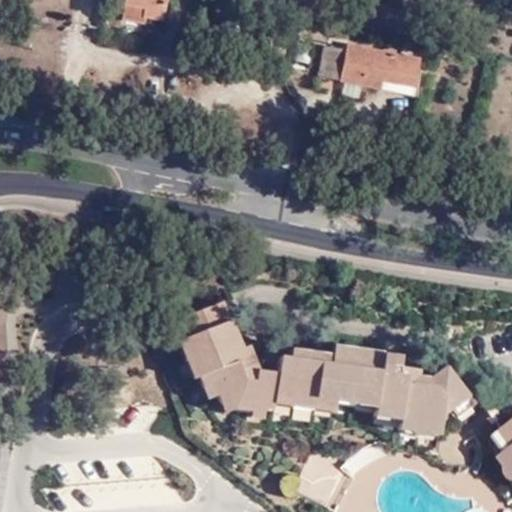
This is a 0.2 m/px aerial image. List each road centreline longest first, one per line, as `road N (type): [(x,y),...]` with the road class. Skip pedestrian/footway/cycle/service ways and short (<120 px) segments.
road 1 (tertiary): [(511,232),(371,212),(0,131)]
road 2 (tertiary): [(0,186),(121,198),(297,239),(511,271)]
road 3 (residential): [(511,371),(311,331)]
